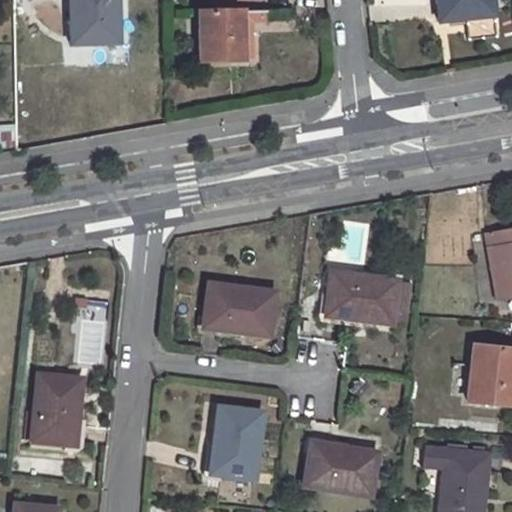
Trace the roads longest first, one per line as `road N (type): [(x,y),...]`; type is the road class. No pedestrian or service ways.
road 1 (tertiary): [(366,154),(145,194)]
road 2 (unclassified): [(131,355),(314,378)]
road 3 (residential): [(145,194),(131,355)]
road 4 (residential): [(131,355),(114,511)]
road 5 (residential): [(349,0),(366,154)]
road 6 (tertiary): [(511,128),(366,154)]
road 7 (tertiary): [(145,194),(0,219)]
